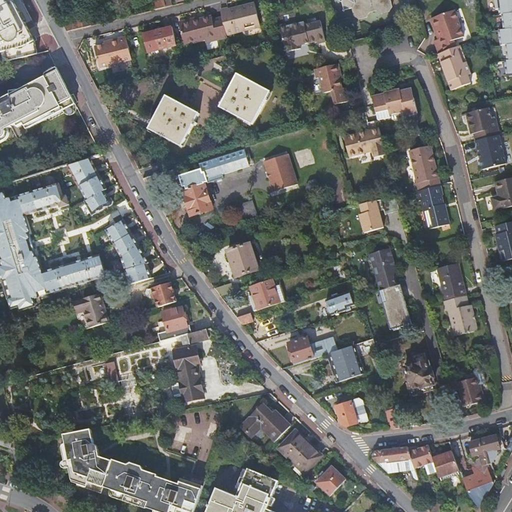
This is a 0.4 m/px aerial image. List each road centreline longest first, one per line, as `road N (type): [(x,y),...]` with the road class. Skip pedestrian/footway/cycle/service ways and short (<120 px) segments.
road 1 (residential): [(345,442),(229,324),(154,223),(61,39)]
road 2 (residential): [(511,404),(453,145),(416,56),(367,67)]
road 3 (residential): [(345,442),(439,435),(511,417)]
road 4 (unclassified): [(61,39),(216,0)]
